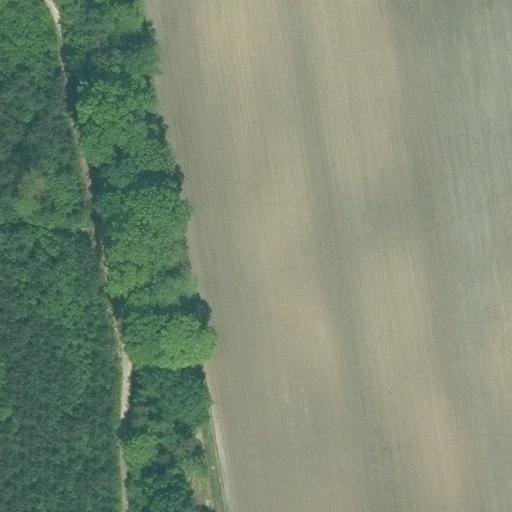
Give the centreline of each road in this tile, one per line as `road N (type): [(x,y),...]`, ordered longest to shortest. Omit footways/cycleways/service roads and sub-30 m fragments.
road 1 (track): [(166,208),(215,511)]
road 2 (track): [(132,0),(166,208)]
